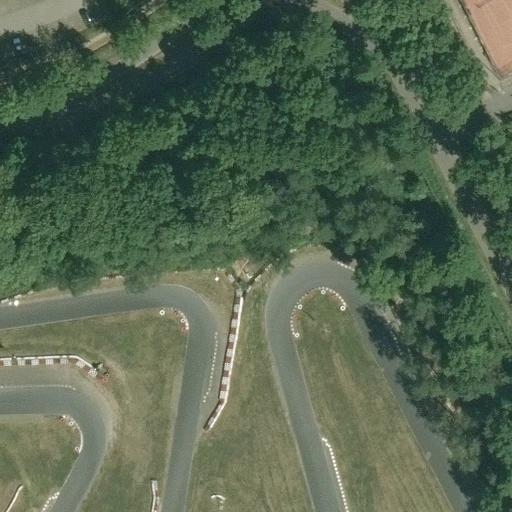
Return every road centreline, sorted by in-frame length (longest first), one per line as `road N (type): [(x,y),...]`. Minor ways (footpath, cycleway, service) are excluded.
road 1 (unclassified): [(511,277),(407,76),(378,33),(335,0)]
road 2 (unclassified): [(39,109),(78,112),(121,100),(227,33),(263,0)]
road 3 (unclassified): [(211,0),(98,83),(39,109)]
